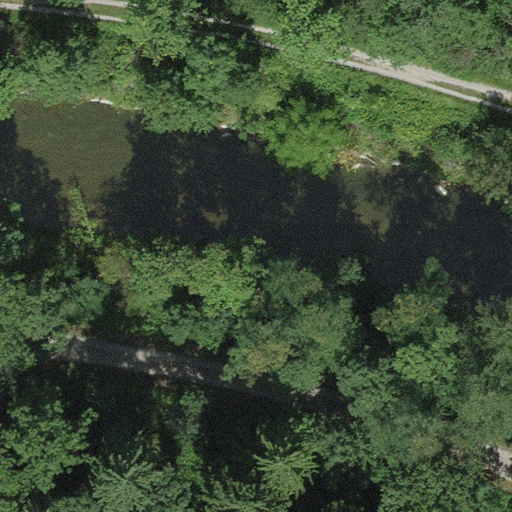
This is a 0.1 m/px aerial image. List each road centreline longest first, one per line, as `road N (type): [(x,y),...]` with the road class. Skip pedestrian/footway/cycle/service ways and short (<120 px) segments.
road 1 (track): [(511,471),(462,447),(289,397),(91,355),(0,345)]
road 2 (track): [(511,103),(301,44),(121,10),(13,0)]
